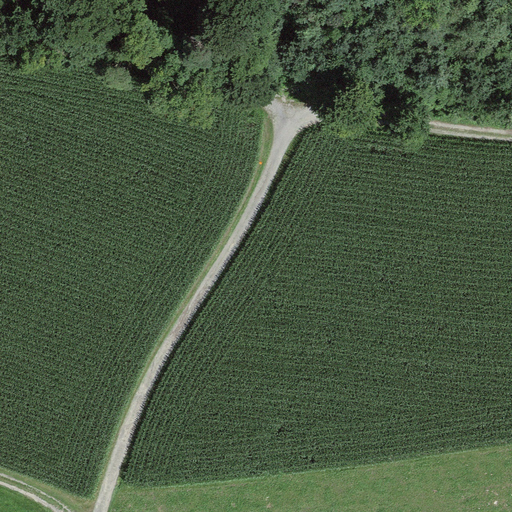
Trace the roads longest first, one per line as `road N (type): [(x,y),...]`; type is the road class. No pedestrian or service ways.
road 1 (track): [(103,511),(134,418),(251,211),(295,111),(190,0)]
road 2 (track): [(511,138),(295,111),(0,39)]
